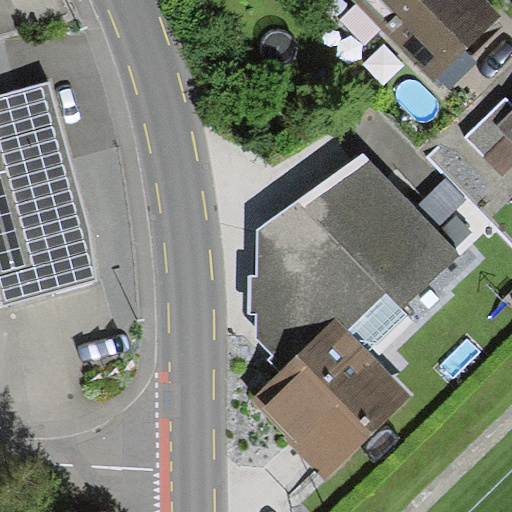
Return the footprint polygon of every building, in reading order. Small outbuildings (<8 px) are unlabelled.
[(489,0),(346,0),(346,1),(434,92),(509,20),(489,0)] [(39,102),(0,111),(0,310),(86,289),(39,102)] [(511,115),(490,137),(511,159),(511,115)] [(363,169),(264,239),(259,331),(274,354),(320,311),(351,344),(454,256),(363,169)] [(332,332),(258,401),(323,470),(397,401),(332,332)]
